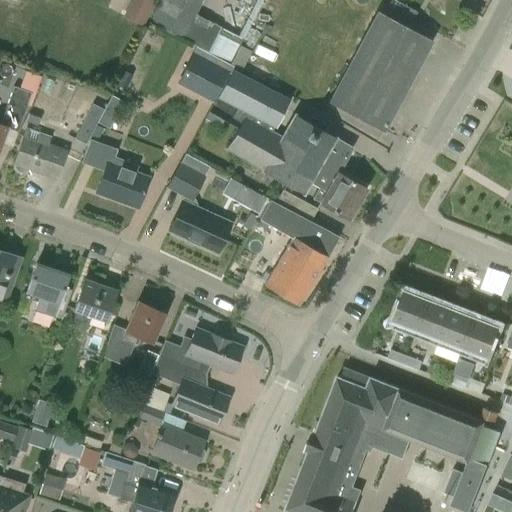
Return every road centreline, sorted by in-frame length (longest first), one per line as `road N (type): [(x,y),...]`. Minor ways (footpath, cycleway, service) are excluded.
road 1 (residential): [(309,340),(114,248),(0,208)]
road 2 (residential): [(387,218),(511,0)]
road 3 (residential): [(232,511),(309,340)]
road 4 (residential): [(309,340),(387,218)]
road 5 (residential): [(387,218),(511,265)]
